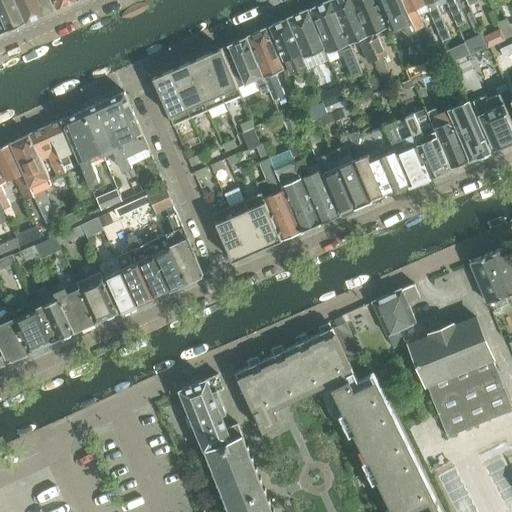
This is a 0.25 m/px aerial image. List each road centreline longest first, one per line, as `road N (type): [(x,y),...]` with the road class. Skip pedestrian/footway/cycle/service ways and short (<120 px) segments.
road 1 (residential): [(116,406),(511,233)]
road 2 (residential): [(225,280),(511,157)]
road 3 (residential): [(0,384),(225,280)]
road 4 (residential): [(225,280),(136,71)]
road 5 (residential): [(294,0),(136,71)]
road 6 (residential): [(136,71),(0,134)]
